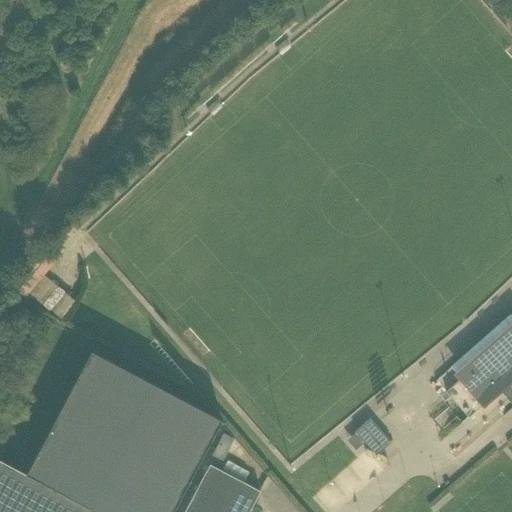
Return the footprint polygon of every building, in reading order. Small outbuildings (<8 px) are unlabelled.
[(55,282),(39,299),(61,318),(76,301),(55,282)] [(468,418),(500,390),(511,404),(511,314),(508,317),(436,381),(468,418)] [(0,459),(0,511),(173,511),(222,420),(91,351),(27,474),(0,459)] [(390,432),(413,410),(402,398),(379,421),(390,432)] [(355,432),(376,456),(391,442),(370,418),(355,432)] [(234,439),(224,434),(213,456),(223,461),(234,439)] [(249,511),(253,505),(257,497),(260,491),(210,465),(184,511),(249,511)]
